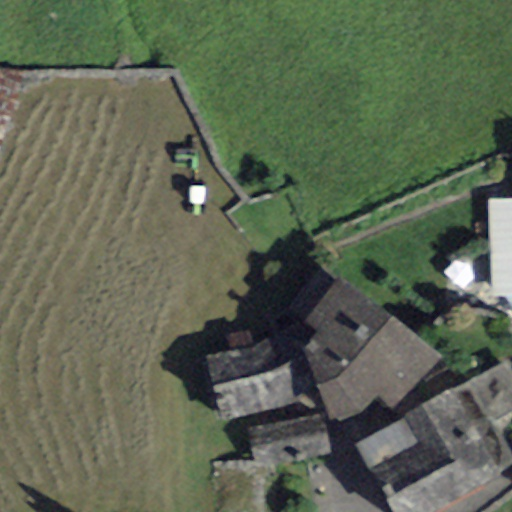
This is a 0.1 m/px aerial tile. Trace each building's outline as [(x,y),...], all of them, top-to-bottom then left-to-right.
[(0,144),(23,77),(0,69),(0,144)] [(444,354),(335,278),(302,319),(316,333),(303,346),(336,430),(376,397),(395,411),(444,354)] [(286,336),(203,357),(219,424),(303,403),(286,336)] [(511,367),(508,361),(355,445),(391,511),(434,511),(511,469),(511,453),(494,421),(511,410),(511,367)] [(247,430),(253,462),(254,462),(329,448),(323,415),(247,430)]
